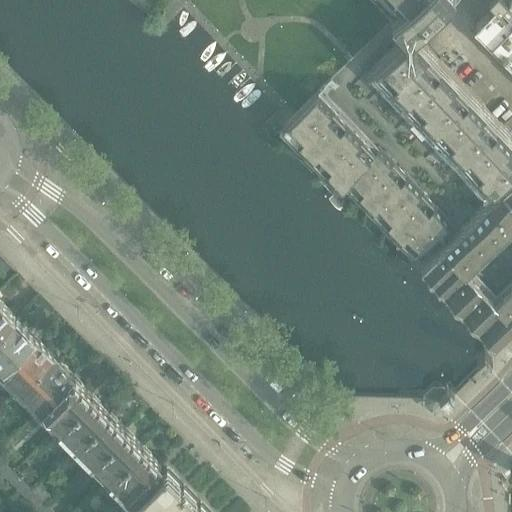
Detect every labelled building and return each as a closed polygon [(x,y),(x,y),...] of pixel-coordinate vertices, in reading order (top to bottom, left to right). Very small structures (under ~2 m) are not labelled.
[(13,0),(0,0),(0,45),(7,46),(13,0)] [(13,0),(7,46),(37,46),(43,0),(13,0)] [(372,0),(406,35),(412,29),(413,30),(428,17),(444,0),(372,0)] [(511,0),(496,0),(497,1),(473,25),(511,64),(511,0)] [(412,29),(406,35),(366,73),(368,74),(366,76),(478,193),(480,191),(481,192),(493,180),(493,179),(510,163),(510,164),(511,162),(511,134),(413,30),(412,29)] [(379,144),(374,150),(351,127),(317,92),(279,129),(337,189),(341,186),(351,197),(412,258),(440,231),(442,234),(444,232),(442,230),(452,220),(436,203),(434,205),(423,193),(424,191),(408,174),(406,175),(395,163),(396,162),(379,144)] [(198,230),(142,173),(127,187),(184,244),(198,230)] [(511,177),(421,265),(495,342),(511,325),(511,177)] [(0,329),(15,315),(0,300),(0,329)] [(0,329),(0,362),(4,367),(35,336),(15,315),(0,329)] [(35,336),(4,367),(0,370),(0,377),(15,394),(54,355),(35,336)] [(485,351),(476,359),(483,365),(484,365),(485,366),(486,365),(492,359),(485,351)] [(44,405),(74,376),(54,355),(15,394),(35,414),(40,409),(44,405)] [(40,409),(58,427),(92,394),(74,376),(44,405),(40,409)] [(454,393),(447,385),(444,389),(441,386),(433,387),(426,393),(426,403),(432,408),(443,398),(447,402),(454,395),(453,394),(454,393)] [(92,394),(58,427),(74,444),(108,411),(92,394)] [(74,444),(91,461),(125,428),(108,411),(74,444)] [(91,461),(108,479),(142,445),(125,428),(91,461)] [(142,445),(108,479),(127,498),(161,464),(142,445)] [(214,511),(202,500),(198,504),(195,501),(199,497),(185,482),(181,487),(178,484),(183,480),(170,466),(165,471),(163,470),(119,511),(214,511)]
